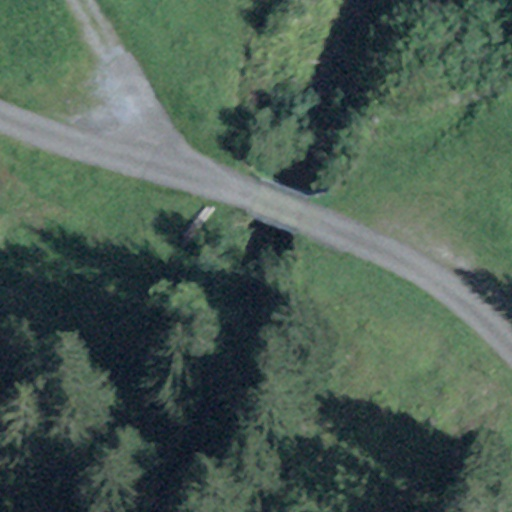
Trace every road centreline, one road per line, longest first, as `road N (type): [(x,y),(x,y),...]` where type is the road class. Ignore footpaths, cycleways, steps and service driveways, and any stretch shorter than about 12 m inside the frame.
road 1 (unclassified): [(0,116),(326,223),(434,277),(511,341)]
road 2 (track): [(78,0),(171,172)]
